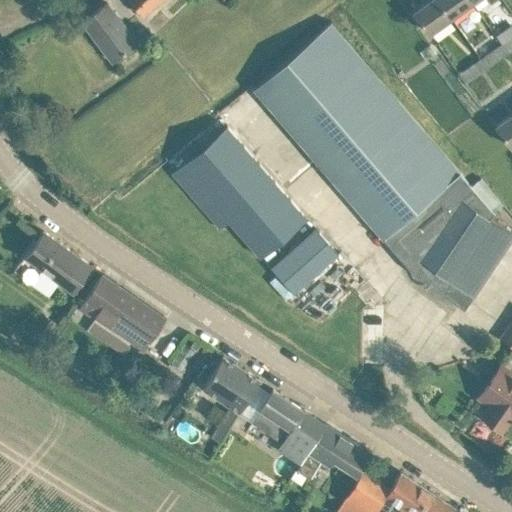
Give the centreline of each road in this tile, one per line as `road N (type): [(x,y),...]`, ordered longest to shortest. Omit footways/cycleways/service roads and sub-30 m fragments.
road 1 (tertiary): [(509,511),(65,218),(0,155)]
road 2 (track): [(245,511),(0,364)]
